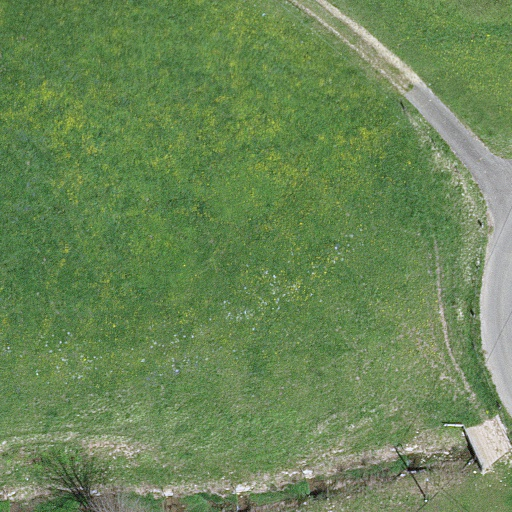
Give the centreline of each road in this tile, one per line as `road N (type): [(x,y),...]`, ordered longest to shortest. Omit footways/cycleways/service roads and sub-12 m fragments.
road 1 (track): [(511,196),(429,105),(299,0)]
road 2 (unclassified): [(511,233),(494,311),(511,385)]
